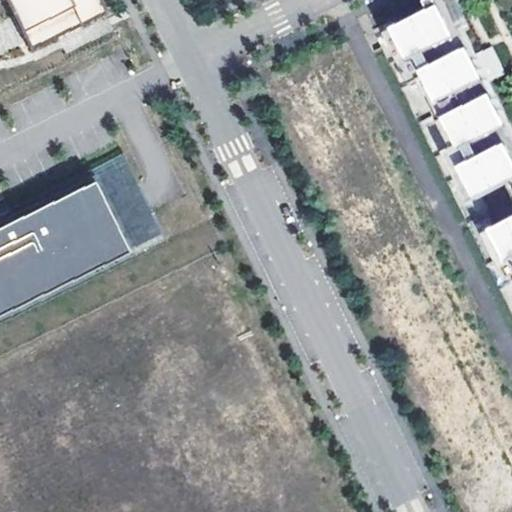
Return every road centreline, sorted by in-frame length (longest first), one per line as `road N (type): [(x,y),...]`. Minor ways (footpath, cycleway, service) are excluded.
road 1 (unclassified): [(411,511),(190,56)]
road 2 (residential): [(190,56),(313,0)]
